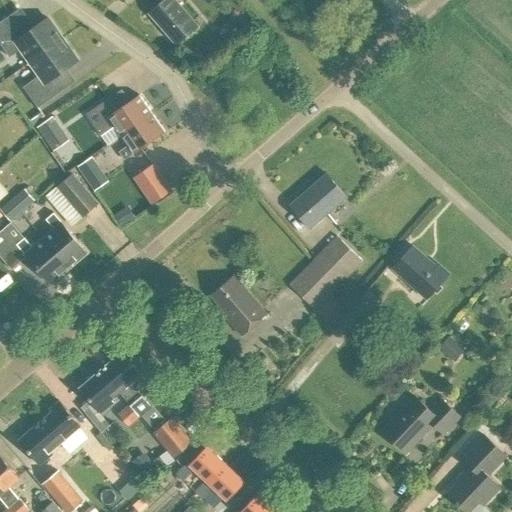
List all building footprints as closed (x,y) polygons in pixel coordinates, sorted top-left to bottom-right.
[(155,0),(160,5),(149,14),(176,45),(197,26),(174,0),(155,0)] [(11,15),(0,22),(0,43),(10,57),(21,49),(30,62),(63,39),(48,18),(25,34),(11,15)] [(39,75),(23,87),(38,108),(64,90),(55,77),(78,61),(63,39),(30,62),(39,75)] [(111,98),(86,115),(101,136),(115,126),(121,136),(153,114),(140,95),(119,110),(111,98)] [(121,136),(128,146),(119,152),(125,160),(165,132),(153,114),(121,136)] [(70,137),(54,115),(39,125),(55,148),(70,137)] [(100,189),(115,179),(99,154),(84,164),(100,189)] [(152,204),(172,191),(154,164),(134,178),(152,204)] [(98,205),(72,174),(57,187),(83,218),(98,205)] [(290,205),(311,229),(347,198),(326,174),(290,205)] [(22,192),(1,211),(10,222),(32,203),(22,192)] [(54,229),(43,238),(69,269),(88,253),(54,213),(46,220),(54,229)] [(6,248),(14,242),(3,229),(0,232),(0,249),(4,246),(6,248)] [(363,261),(337,236),(290,285),(315,310),(363,261)] [(69,269),(43,238),(32,247),(25,238),(17,245),(51,285),(69,269)] [(413,246),(393,268),(427,299),(449,274),(436,263),(434,265),(413,246)] [(226,313),(224,315),(242,336),(267,315),(234,276),(211,296),(226,313)] [(359,300),(337,327),(349,338),(372,311),(359,300)] [(465,350),(449,336),(439,348),(455,362),(465,350)] [(111,358),(113,360),(101,370),(120,393),(130,405),(140,417),(144,422),(156,412),(138,390),(147,384),(148,382),(148,380),(148,378),(147,376),(143,371),(140,373),(121,349),(111,358)] [(111,400),(120,393),(101,370),(80,388),(101,413),(113,403),(111,400)] [(382,431),(406,454),(433,425),(443,434),(460,417),(442,400),(431,412),(416,396),(382,431)] [(52,412),(40,422),(59,445),(80,427),(60,401),(50,409),(52,412)] [(140,417),(130,405),(119,415),(129,426),(140,417)] [(172,419),(154,434),(173,457),(191,442),(172,419)] [(52,455),(50,452),(59,445),(40,422),(19,440),(40,465),(52,455)] [(447,493),(466,511),(468,511),(479,501),(483,505),(500,487),(488,476),(507,456),(485,436),(462,459),(472,468),(447,493)] [(189,463),(177,475),(183,481),(195,469),(207,480),(208,482),(225,464),(207,446),(190,464),(189,463)] [(145,453),(131,462),(145,481),(158,472),(145,453)] [(0,498),(8,509),(19,499),(9,487),(19,478),(0,455),(0,498)] [(207,480),(195,492),(202,499),(213,487),(227,500),(244,482),(225,464),(208,482),(207,480)] [(71,511),(84,501),(59,471),(43,484),(65,511),(71,511)] [(131,500),(144,487),(136,478),(122,491),(131,500)] [(240,511),(239,511),(237,511),(275,511),(276,511),(258,494),(240,511)] [(8,509),(11,511),(28,511),(30,511),(20,499),(19,499),(8,509)] [(63,511),(54,501),(41,511),(63,511)]
